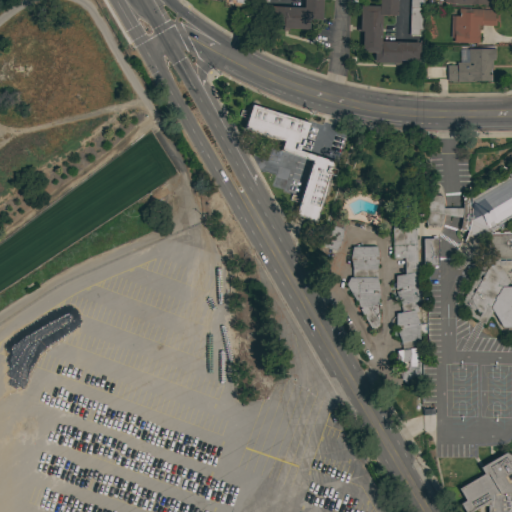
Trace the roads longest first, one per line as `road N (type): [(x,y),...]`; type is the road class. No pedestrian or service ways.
road 1 (primary): [(248,204),(425,511)]
road 2 (tertiary): [(245,65),(366,106),(511,111)]
road 3 (primary): [(146,52),(227,191),(248,204)]
